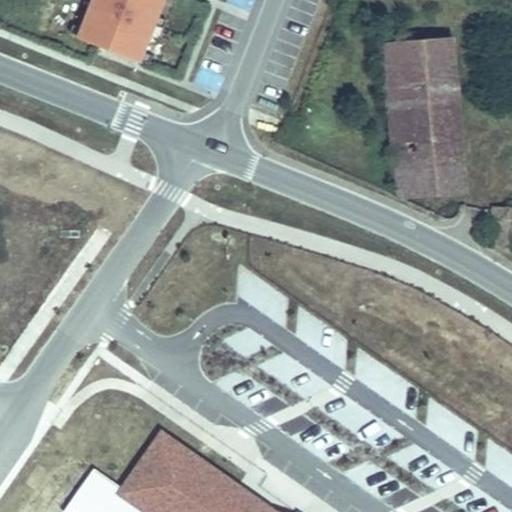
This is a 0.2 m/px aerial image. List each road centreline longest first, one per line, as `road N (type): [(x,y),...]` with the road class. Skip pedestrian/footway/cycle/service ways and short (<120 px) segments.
road 1 (unclassified): [(214,151),(461,250),(511,289)]
road 2 (residential): [(190,141),(95,304),(18,412)]
road 3 (unclassified): [(0,65),(190,141)]
road 4 (residential): [(214,151),(275,0)]
